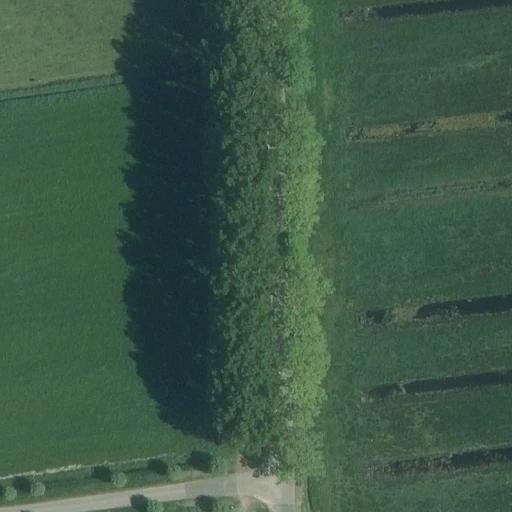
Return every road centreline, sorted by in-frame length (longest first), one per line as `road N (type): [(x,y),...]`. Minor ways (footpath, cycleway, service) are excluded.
road 1 (unclassified): [(284,478),(274,0)]
road 2 (unclassified): [(24,511),(284,478)]
